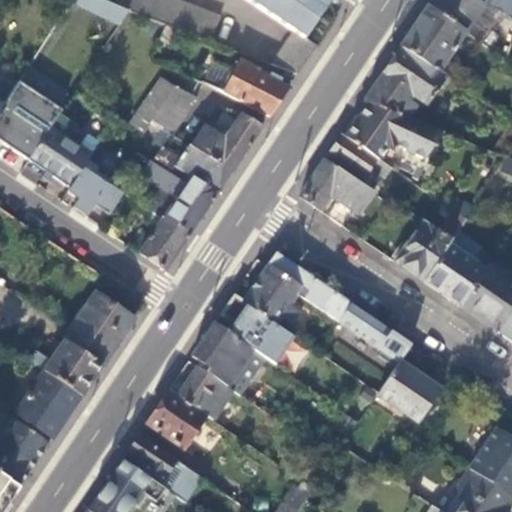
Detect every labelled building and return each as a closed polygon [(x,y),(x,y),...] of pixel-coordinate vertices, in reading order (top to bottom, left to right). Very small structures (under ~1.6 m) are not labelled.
[(114,7),(99,0),(71,0),(69,6),(118,29),(129,12),(114,7)] [(221,19),(172,0),(118,0),(114,7),(129,12),(212,43),(221,19)] [(298,76),(317,48),(304,40),(328,5),(319,0),(244,0),(295,34),(273,66),(298,76)] [(511,0),(432,0),(428,7),(463,31),(481,4),(511,13),(511,0)] [(428,7),(400,48),(442,77),(445,72),(438,67),(463,31),(428,7)] [(511,43),(508,42),(502,56),(511,59),(511,43)] [(400,48),(380,77),(412,98),(426,108),(445,78),(442,77),(400,48)] [(270,117),(289,90),(259,70),(261,68),(238,61),(218,91),(270,117)] [(0,115),(3,111),(18,85),(20,81),(0,67),(0,115)] [(363,103),(368,105),(407,121),(408,119),(415,109),(408,104),(412,98),(380,77),(363,103)] [(159,112),(170,94),(172,91),(160,82),(131,123),(145,132),(149,126),(159,112)] [(50,129),(60,113),(18,85),(3,111),(10,116),(14,110),(47,132),(50,129)] [(189,102),(192,96),(173,89),(172,91),(170,94),(189,102)] [(197,98),(192,96),(189,102),(170,94),(162,113),(159,112),(149,126),(172,134),(197,98)] [(388,144),(423,160),(441,132),(408,119),(407,121),(368,105),(351,131),(347,127),(341,136),(377,160),(388,144)] [(3,111),(0,115),(0,161),(12,169),(19,159),(27,164),(43,139),(10,116),(3,111)] [(235,170),(263,129),(241,115),(224,139),(203,126),(189,146),(235,170)] [(92,157),(50,129),(47,132),(43,139),(27,164),(69,190),(88,162),(92,157)] [(341,136),(328,154),(365,178),(377,160),(341,136)] [(191,235),(235,170),(189,146),(188,145),(180,158),(162,146),(154,158),(172,170),(177,163),(193,173),(183,188),(150,166),(141,179),(158,191),(146,209),(153,214),(162,220),(164,217),(191,235)] [(499,171),(511,175),(511,159),(505,157),(499,171)] [(375,194),(324,161),(299,198),(321,212),(330,198),(360,218),(375,194)] [(69,190),(66,194),(77,202),(72,210),(86,219),(95,206),(109,185),(113,179),(88,162),(69,190)] [(108,215),(122,193),(109,185),(95,206),(108,215)] [(452,241),(466,221),(453,212),(440,232),(452,241)] [(166,273),(191,235),(164,217),(162,220),(153,214),(146,224),(154,230),(138,254),(166,273)] [(395,262),(424,282),(448,246),(452,241),(440,232),(422,221),(395,262)] [(424,282),(462,308),(486,272),(448,246),(424,282)] [(339,322),(351,304),(277,254),(268,268),(302,290),(298,295),(339,322)] [(462,308),(498,333),(511,312),(511,281),(490,266),(486,272),(462,308)] [(278,325),(298,295),(302,290),(268,268),(244,302),(272,321),(278,325)] [(103,366),(134,320),(96,294),(65,340),(103,366)] [(272,321),(244,302),(234,296),(220,316),(236,327),(231,335),(255,351),(259,354),(269,340),(262,336),(272,321)] [(511,312),(498,333),(511,342),(511,312)] [(231,335),(215,324),(192,357),(210,369),(207,374),(230,389),(255,351),(231,335)] [(82,397),(103,366),(65,340),(51,361),(37,351),(30,362),(44,371),(82,397)] [(207,374),(189,362),(170,390),(205,414),(214,421),(234,392),(230,389),(207,374)] [(418,424),(442,390),(400,363),(378,396),(418,424)] [(54,440),(82,397),(44,371),(17,411),(15,414),(54,440)] [(205,414),(170,390),(147,425),(164,435),(161,439),(179,452),(205,414)] [(0,471),(22,487),(50,445),(2,412),(0,414),(0,431),(2,433),(0,436),(0,471)] [(511,436),(499,427),(492,436),(511,449),(511,436)] [(205,481),(139,436),(127,453),(146,466),(140,473),(167,491),(188,505),(205,481)] [(511,497),(511,449),(492,436),(470,470),(511,498),(511,497)] [(302,478),(315,487),(327,469),(314,460),(302,478)] [(122,461),(89,511),(91,511),(147,511),(153,503),(158,507),(167,491),(140,473),(122,461)] [(444,511),(508,511),(511,507),(511,498),(470,470),(455,492),(457,493),(444,511)] [(0,511),(4,511),(22,487),(0,471),(0,511)] [(297,487),(287,502),(280,511),(300,511),(316,489),(305,482),(300,489),(297,487)]
